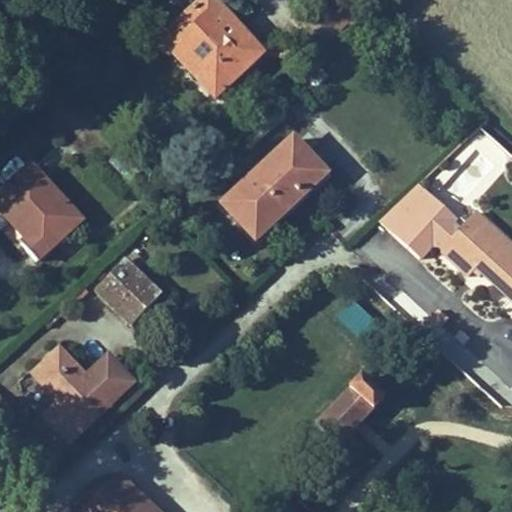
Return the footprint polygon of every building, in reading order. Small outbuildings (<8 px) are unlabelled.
[(224,91),(263,54),(230,19),(212,0),(203,0),(182,20),(191,29),(178,42),(224,91)] [(235,14),(221,0),(212,0),(230,19),(235,14)] [(333,37),(315,16),(292,38),(310,58),(333,37)] [(259,238),(326,175),(294,140),(223,206),(236,220),(240,217),(259,238)] [(82,222),(31,166),(0,194),(0,211),(16,229),(17,241),(37,262),(82,222)] [(154,205),(162,198),(150,185),(142,192),(154,205)] [(433,245),(445,231),(432,220),(429,224),(411,208),(426,192),(418,185),(378,223),(419,259),(433,245)] [(462,227),(426,192),(411,208),(429,224),(432,220),(445,231),(433,245),(440,251),(462,227)] [(511,247),(475,213),(462,227),(440,251),(468,277),(476,269),(511,302),(511,247)] [(259,238),(240,217),(236,220),(256,241),(259,238)] [(132,326),(160,297),(123,262),(94,291),(132,326)] [(111,405),(60,351),(34,375),(60,403),(45,418),(70,443),(111,405)] [(60,403),(34,375),(18,390),(45,418),(60,403)] [(339,446),(384,400),(361,378),(316,424),(339,446)] [(0,418),(10,409),(0,398),(0,418)] [(153,511),(117,476),(81,511),(153,511)]
